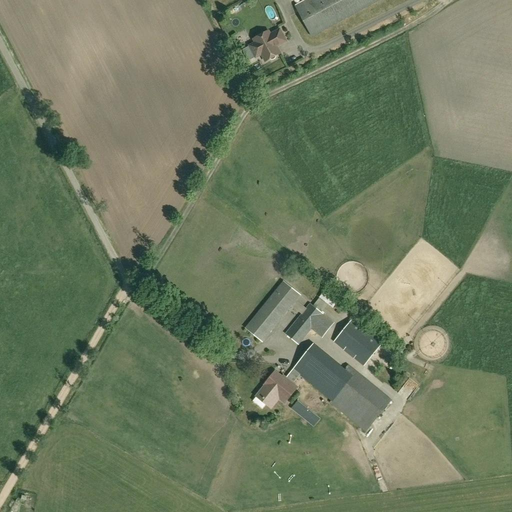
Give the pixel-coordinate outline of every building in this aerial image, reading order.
[(307,0),(296,7),(312,37),(379,0),(307,0)] [(256,43),(250,46),(256,57),(262,54),(266,62),(270,59),(272,60),(274,59),(276,58),(276,56),(280,54),(276,46),(279,45),(286,41),(280,30),(270,35),(268,31),(254,39),(256,43)] [(304,307),(295,300),(300,295),(284,283),(246,328),(262,341),(291,305),(302,314),(286,334),(299,344),(304,338),(312,329),(323,338),(335,323),(322,312),(313,306),(310,303),(306,309),(304,307)] [(336,307),(336,308),(341,312),(346,305),(340,301),(336,307)] [(353,319),(334,342),(345,350),(352,341),(361,349),(354,358),(364,366),(383,343),(353,319)] [(352,341),(345,350),(354,358),(361,349),(352,341)] [(314,344),(310,349),(317,355),(310,365),(334,384),(336,381),(343,387),(349,380),(342,375),(346,370),(314,344)] [(258,395),(253,401),(262,408),(266,404),(272,409),(280,399),(285,403),(298,387),(293,383),(299,375),(304,379),(331,401),(330,402),(366,432),(391,401),(349,367),(345,372),(342,375),(349,380),(343,387),(336,381),(334,384),(310,365),(317,355),(310,349),(287,378),(283,376),(282,377),(275,372),(265,385),(266,385),(258,395)]
